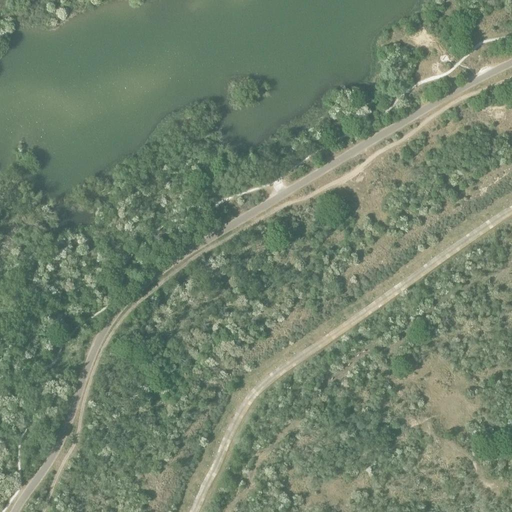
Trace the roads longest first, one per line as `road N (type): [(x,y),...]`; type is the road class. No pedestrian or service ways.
road 1 (unknown): [(45,511),(100,354),(156,286),(354,171),(464,96),(511,78)]
road 2 (track): [(194,511),(239,411),(268,379),(511,210)]
